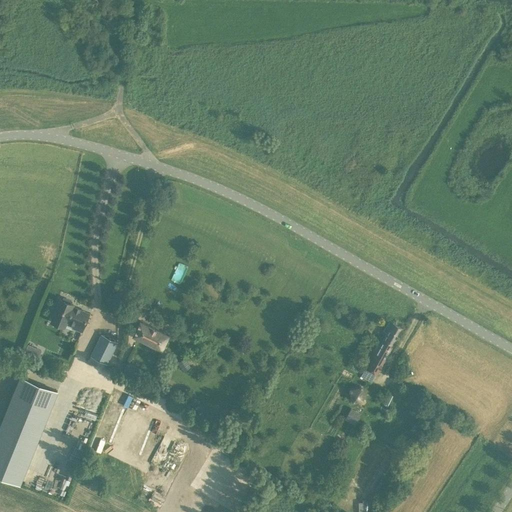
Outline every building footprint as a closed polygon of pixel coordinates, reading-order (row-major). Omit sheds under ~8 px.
[(155,247),(150,264),(159,266),(164,249),(155,247)] [(67,319),(76,323),(74,328),(81,331),(89,312),(72,306),(73,304),(71,303),(72,301),(63,297),(62,300),(60,299),(51,320),(65,325),(67,319)] [(162,349),(169,334),(141,320),(133,334),(162,349)] [(392,322),(390,326),(387,324),(383,330),(386,332),(383,338),(380,337),(363,368),(365,369),(362,374),(372,381),(402,328),(392,322)] [(107,363),(118,342),(101,334),(91,355),(107,363)] [(190,367),(185,359),(178,363),(183,371),(190,367)] [(135,378),(140,369),(127,362),(122,372),(135,378)] [(0,474),(20,483),(57,390),(20,375),(0,425),(0,474)] [(362,387),(348,391),(351,403),(365,400),(362,387)] [(351,408),(346,418),(355,423),(360,413),(351,408)] [(231,439),(235,431),(228,428),(224,436),(231,439)] [(237,442),(240,434),(235,431),(231,439),(237,442)] [(222,435),(217,445),(232,452),(237,442),(231,439),(224,436),(222,435)] [(383,473),(359,463),(343,500),(347,502),(347,503),(367,511),(371,501),(383,473)]
